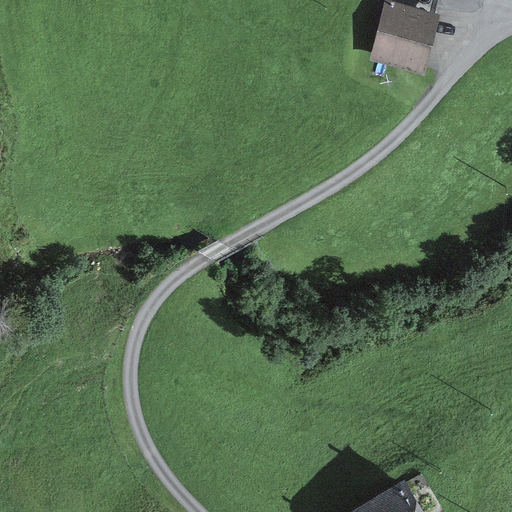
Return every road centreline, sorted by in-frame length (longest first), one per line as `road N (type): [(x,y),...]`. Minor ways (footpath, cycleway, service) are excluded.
road 1 (track): [(511,8),(351,173),(178,277),(142,333)]
road 2 (track): [(142,333),(135,378),(153,447),(207,511)]
